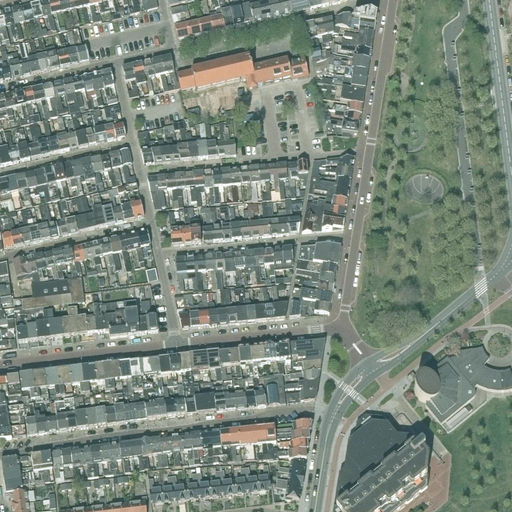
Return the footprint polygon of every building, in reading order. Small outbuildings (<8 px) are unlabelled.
[(73,26),(70,13),(66,0),(60,0),(58,1),(62,21),(67,20),(69,27),(73,26)] [(76,11),(80,10),(77,0),(68,0),(71,13),(73,20),(75,28),(79,27),(78,20),(76,11)] [(85,9),(89,8),(86,0),(77,0),(80,10),(82,18),(84,28),(89,27),(87,17),(85,9)] [(94,7),(98,6),(96,0),(86,0),(89,8),(91,16),(93,25),(101,24),(99,14),(96,15),(94,7)] [(96,0),(98,6),(100,16),(110,14),(107,3),(106,0),(96,0)] [(118,9),(117,1),(116,0),(106,0),(107,3),(112,2),(115,16),(110,17),(112,23),(121,21),(121,19),(118,9)] [(139,14),(135,0),(131,0),(134,10),(129,11),(130,17),(139,14)] [(145,0),(148,12),(158,10),(155,0),(145,0)] [(221,2),(220,0),(217,0),(218,3),(220,9),(220,11),(225,31),(235,29),(231,11),(226,12),(225,8),(223,2),(221,2)] [(244,27),(238,1),(237,0),(233,0),(234,7),(230,8),(231,11),(235,29),(244,27)] [(250,9),(246,10),(243,0),(240,0),(238,1),(244,27),(253,24),(250,9)] [(259,7),(257,0),(252,0),(254,8),(250,9),(253,24),(262,22),(259,7)] [(264,5),(262,0),(257,0),(259,7),(262,22),(272,20),(268,4),(264,5)] [(276,0),(272,0),(273,3),(268,4),(272,20),(281,18),(277,2),(276,0)] [(281,18),(290,16),(287,0),(286,0),(282,0),(282,1),(277,2),(281,18)] [(288,0),(292,15),(297,14),(301,13),(298,0),(288,0)] [(298,0),(301,13),(310,11),(307,0),(298,0)] [(307,0),(310,11),(320,9),(317,0),(307,0)] [(317,0),(320,9),(328,7),(326,0),(317,0)] [(65,33),(62,21),(58,1),(49,3),(52,17),(56,16),(60,34),(65,33)] [(52,17),(49,3),(39,5),(43,19),(47,18),(51,33),(54,34),(56,34),(52,17)] [(38,20),(43,19),(39,5),(30,7),(37,34),(38,40),(47,38),(46,32),(41,33),(38,20)] [(32,35),(37,34),(30,7),(21,9),(25,23),(29,22),(32,35)] [(185,20),(184,15),(182,8),(170,11),(172,17),(179,16),(181,21),(179,22),(181,28),(175,29),(178,42),(190,39),(187,26),(185,20)] [(18,43),(23,42),(20,33),(19,25),(23,24),(20,10),(11,12),(16,34),(18,43)] [(213,34),(225,31),(220,11),(216,12),(218,19),(210,21),(213,34)] [(376,25),(377,15),(370,11),(354,15),(353,21),(375,25),(376,25)] [(16,34),(11,12),(2,14),(5,28),(10,27),(11,33),(13,40),(9,41),(10,47),(19,45),(18,43),(16,34)] [(9,47),(5,28),(2,14),(0,14),(0,36),(2,36),(3,41),(0,41),(0,45),(0,48),(1,47),(1,49),(9,47)] [(339,29),(349,30),(352,16),(336,19),(334,28),(339,29)] [(334,32),(334,31),(331,20),(322,23),(328,45),(332,44),(330,36),(333,35),(334,32)] [(202,37),(213,34),(210,21),(198,23),(202,37)] [(375,25),(353,21),(352,21),(351,26),(359,27),(358,32),(360,32),(374,34),(375,25)] [(190,39),(202,37),(198,23),(187,26),(190,39)] [(323,46),(328,45),(322,23),(313,25),(317,39),(321,38),(323,46)] [(320,53),(317,39),(313,25),(304,27),(308,42),(312,41),(315,51),(310,53),(312,62),(321,60),(320,53)] [(86,49),(82,50),(78,32),(72,33),(79,65),(89,63),(86,49)] [(373,44),(374,34),(360,32),(359,36),(344,34),(343,39),(352,40),(358,41),(373,44)] [(70,67),(79,65),(72,33),(67,35),(71,51),(67,52),(70,67)] [(70,67),(67,52),(63,36),(58,37),(62,54),(57,55),(61,70),(70,67)] [(373,44),(358,41),(352,40),(351,43),(342,42),(341,48),(371,52),(373,44)] [(41,74),(37,59),(33,43),(29,44),(30,48),(29,48),(32,60),(28,61),(31,77),(41,74)] [(22,79),(25,78),(31,77),(28,61),(24,45),(19,46),(23,62),(18,63),(22,79)] [(50,72),(46,57),(45,51),(44,46),(39,47),(41,58),(37,59),(41,74),(50,72)] [(50,72),(59,70),(54,47),(49,48),(49,50),(45,51),(46,57),(50,72)] [(0,71),(3,83),(12,81),(9,65),(7,59),(4,48),(0,49),(0,50),(2,61),(0,61),(0,71)] [(370,61),(371,52),(341,48),(340,52),(348,53),(355,54),(354,55),(356,55),(355,59),(370,61)] [(329,59),(330,57),(330,53),(325,53),(325,51),(320,53),(321,60),(321,61),(329,59)] [(249,58),(243,60),(242,54),(238,56),(234,56),(235,62),(191,72),(191,73),(177,76),(179,84),(180,91),(181,93),(195,90),(196,93),(246,81),(248,93),(257,91),(256,88),(252,69),(249,58)] [(12,81),(22,79),(18,63),(17,55),(12,56),(12,58),(7,59),(9,65),(12,81)] [(179,84),(177,85),(171,58),(161,61),(165,76),(169,75),(172,87),(173,86),(174,92),(180,91),(179,84)] [(296,81),(309,78),(304,59),(288,63),(287,63),(291,79),(292,82),(296,81)] [(328,67),(328,66),(329,59),(312,64),(315,74),(315,77),(316,78),(326,75),(328,67)] [(368,73),(370,63),(355,61),(347,59),(346,64),(341,64),(340,69),(346,69),(353,70),(368,73)] [(169,93),(165,76),(161,61),(152,63),(156,78),(160,77),(162,85),(164,95),(169,93)] [(287,63),(288,63),(287,61),(278,63),(283,81),(287,80),(291,79),(287,63)] [(148,93),(150,93),(153,92),(150,80),(154,79),(151,63),(141,65),(148,93)] [(279,82),(283,81),(278,63),(269,65),(274,83),(279,82)] [(149,97),(148,93),(141,65),(132,67),(136,87),(141,86),(144,98),(149,97)] [(269,85),(274,83),(269,65),(260,67),(265,86),(269,85)] [(136,87),(132,67),(122,70),(126,86),(130,85),(132,94),(128,95),(129,101),(139,99),(136,87)] [(264,86),(265,86),(260,67),(252,69),(256,88),(260,87),(264,86)] [(367,82),(368,73),(353,70),(346,69),(344,78),(367,82)] [(114,88),(112,77),(110,72),(101,75),(104,90),(108,106),(117,104),(116,98),(111,99),(109,89),(114,88)] [(99,109),(103,108),(101,99),(99,91),(104,90),(101,75),(91,77),(95,97),(99,109)] [(91,98),(95,97),(91,77),(81,79),(84,92),(89,113),(94,112),(91,98)] [(365,91),(367,82),(344,78),(343,84),(322,81),(321,84),(316,83),(316,84),(316,85),(323,87),(337,89),(342,90),(350,91),(350,89),(365,91)] [(82,103),(81,99),(80,94),(84,92),(81,79),(63,84),(68,105),(74,103),(75,107),(68,109),(70,116),(79,114),(79,111),(86,109),(84,103),(82,103)] [(62,112),(60,104),(59,98),(64,97),(61,84),(52,86),(59,117),(68,115),(67,110),(62,112)] [(59,117),(52,86),(42,88),(45,102),(50,100),(54,115),(49,116),(50,120),(59,119),(59,117)] [(49,116),(45,102),(42,88),(33,91),(36,104),(41,103),(46,123),(50,122),(50,120),(49,116)] [(365,94),(350,91),(342,90),(340,103),(347,105),(363,107),(364,99),(363,99),(361,99),(362,94),(364,94),(365,94)] [(31,105),(36,104),(33,91),(23,93),(28,115),(29,119),(33,117),(31,105)] [(29,119),(28,115),(23,93),(14,95),(17,108),(21,108),(25,122),(20,123),(21,128),(31,126),(29,119)] [(9,123),(14,122),(13,117),(11,110),(16,109),(12,95),(4,98),(7,111),(8,117),(9,123)] [(0,121),(4,120),(4,118),(8,117),(7,111),(4,98),(0,98),(0,121)] [(361,117),(363,107),(347,105),(347,109),(333,107),(332,112),(335,113),(361,117)] [(116,117),(120,116),(118,108),(109,110),(116,141),(126,139),(122,125),(118,126),(116,117)] [(107,144),(116,141),(109,110),(104,111),(106,120),(108,128),(103,129),(107,144)] [(98,130),(97,123),(96,121),(101,120),(99,112),(90,114),(91,120),(92,124),(97,146),(107,144),(103,129),(98,130)] [(226,121),(238,118),(237,112),(224,115),(226,121)] [(361,117),(335,113),(334,118),(343,120),(343,124),(360,126),(361,117)] [(81,120),(80,115),(80,114),(71,117),(72,122),(79,150),(88,148),(84,134),(80,135),(76,121),(81,120)] [(97,146),(92,124),(91,120),(87,121),(89,132),(84,134),(88,148),(97,146)] [(358,136),(360,126),(343,124),(330,122),(325,121),(326,135),(331,134),(332,127),(342,129),(341,134),(342,134),(358,136)] [(69,152),(79,150),(72,122),(67,124),(70,135),(66,136),(69,152)] [(51,141),(49,134),(46,123),(42,124),(47,142),(50,157),(59,155),(56,140),(51,141)] [(69,152),(66,136),(63,124),(58,126),(61,137),(57,138),(60,154),(69,152)] [(39,129),(38,130),(36,125),(33,125),(34,127),(41,159),(50,157),(47,142),(42,144),(39,129)] [(206,137),(205,128),(205,125),(200,126),(201,140),(196,141),(197,146),(198,161),(208,160),(206,137)] [(217,159),(227,158),(224,130),(223,126),(219,127),(220,144),(216,144),(217,159)] [(31,161),(41,159),(34,127),(29,128),(33,146),(28,147),(31,161)] [(211,145),(210,136),(209,127),(205,128),(206,137),(208,160),(217,159),(216,144),(211,145)] [(30,161),(23,130),(16,132),(17,136),(18,135),(21,147),(17,148),(21,163),(30,161)] [(229,143),(228,135),(228,130),(224,130),(227,158),(236,157),(234,142),(229,143)] [(189,162),(186,139),(185,136),(185,131),(180,132),(183,148),(177,148),(177,149),(179,163),(189,162)] [(17,148),(13,148),(10,132),(4,133),(7,146),(8,151),(11,166),(21,163),(17,148)] [(154,165),(149,144),(147,133),(137,136),(138,142),(144,140),(145,142),(144,142),(146,151),(141,152),(144,166),(154,165)] [(190,141),(190,138),(190,135),(185,136),(186,139),(189,162),(198,161),(197,146),(196,141),(190,141)] [(323,135),(315,136),(316,145),(323,145),(323,135)] [(3,147),(1,137),(0,136),(0,158),(2,168),(11,166),(8,151),(7,146),(3,147)] [(168,150),(164,150),(163,142),(158,143),(160,151),(162,165),(170,164),(168,150)] [(177,149),(173,150),(172,142),(167,142),(168,150),(170,164),(179,163),(177,149)] [(160,151),(156,151),(154,143),(149,144),(154,165),(162,165),(160,151)] [(132,167),(129,155),(129,153),(119,155),(122,169),(126,187),(136,185),(134,179),(129,180),(127,168),(132,167)] [(118,170),(122,169),(119,155),(110,157),(117,189),(122,188),(118,170)] [(117,189),(110,157),(100,159),(103,174),(107,173),(109,182),(111,182),(112,190),(117,189)] [(98,175),(103,174),(100,159),(90,162),(96,187),(101,186),(98,175)] [(338,170),(353,171),(354,160),(313,164),(312,170),(319,170),(322,170),(322,168),(338,166),(338,170)] [(96,187),(90,162),(81,164),(86,184),(91,183),(92,187),(86,189),(88,196),(98,193),(96,187)] [(78,198),(83,197),(80,186),(86,184),(81,164),(71,166),(76,188),(78,198)] [(307,182),(308,175),(307,164),(297,165),(298,180),(298,182),(303,181),(303,189),(305,189),(307,182)] [(293,181),(298,180),(297,165),(287,166),(291,201),(295,201),(293,181)] [(76,189),(76,188),(71,166),(62,168),(65,183),(70,182),(72,190),(76,189)] [(280,202),(276,167),(267,168),(269,184),(273,184),(275,200),(276,200),(277,203),(280,202)] [(280,202),(284,202),(282,183),(287,182),(285,167),(276,167),(280,202)] [(69,200),(65,183),(62,168),(53,170),(56,185),(61,184),(65,201),(69,200)] [(270,194),(269,184),(267,168),(258,169),(260,185),(265,185),(266,194),(266,196),(262,197),(262,204),(271,203),(270,194)] [(253,204),(257,204),(257,199),(255,186),(260,185),(258,169),(249,170),(252,198),(253,204)] [(60,202),(56,185),(53,170),(43,173),(48,193),(53,192),(56,203),(60,202)] [(247,198),(252,198),(249,170),(240,171),(242,187),(246,187),(247,198)] [(353,171),(338,170),(326,170),(325,174),(336,175),(335,180),(336,180),(351,183),(353,171)] [(235,188),(240,187),(239,171),(229,172),(232,195),(232,205),(237,205),(235,188)] [(232,195),(229,172),(220,173),(222,189),(226,188),(228,201),(226,201),(227,205),(232,205),(232,195)] [(51,204),(48,193),(43,173),(34,175),(39,195),(44,194),(46,205),(51,204)] [(215,207),(219,206),(217,189),(222,189),(220,173),(211,174),(214,197),(215,207)] [(215,207),(214,197),(211,174),(202,175),(204,189),(204,191),(209,190),(210,207),(215,207)] [(39,197),(39,195),(34,175),(25,177),(30,199),(39,197)] [(196,204),(195,198),(193,175),(184,176),(185,191),(189,190),(191,205),(196,204)] [(196,210),(201,209),(200,195),(205,195),(204,191),(204,189),(202,175),(193,175),(195,198),(196,204),(196,210)] [(180,191),(185,191),(184,176),(175,177),(178,204),(178,210),(182,210),(180,191)] [(32,209),(30,199),(25,177),(16,179),(19,193),(24,192),(28,210),(32,209)] [(178,204),(175,177),(166,178),(167,193),(172,192),(173,211),(178,210),(178,204)] [(162,193),(167,193),(166,178),(157,179),(159,201),(161,210),(164,210),(162,193)] [(22,207),(19,193),(16,179),(6,181),(10,196),(15,195),(18,208),(22,207)] [(161,210),(159,201),(157,179),(147,180),(155,213),(161,212),(161,210)] [(349,192),(351,183),(336,180),(336,185),(319,183),(310,182),(310,186),(349,192)] [(14,213),(10,196),(6,181),(1,182),(0,182),(0,204),(0,206),(7,204),(10,214),(14,213)] [(348,202),(349,192),(310,186),(308,196),(313,197),(314,191),(327,193),(326,199),(348,202)] [(133,194),(138,193),(136,187),(125,189),(126,196),(128,195),(134,222),(144,219),(140,202),(135,203),(133,194)] [(125,189),(117,191),(124,224),(134,222),(128,195),(126,196),(125,189)] [(115,226),(124,224),(117,191),(108,194),(108,196),(110,203),(115,226)] [(97,230),(106,228),(100,205),(98,196),(94,197),(96,209),(92,210),(97,230)] [(348,202),(326,199),(323,198),(322,203),(318,202),(317,207),(331,209),(346,212),(348,202)] [(87,212),(85,199),(80,200),(88,232),(97,230),(92,210),(87,212)] [(79,234),(88,232),(80,200),(70,202),(72,208),(76,207),(79,220),(76,220),(79,234)] [(295,203),(291,203),(292,211),(294,210),(295,212),(299,211),(299,210),(301,210),(300,202),(295,203)] [(115,226),(110,203),(105,204),(100,205),(106,228),(115,226)] [(292,211),(291,203),(285,204),(286,216),(288,237),(298,236),(300,221),(293,221),(292,211)] [(63,213),(61,207),(61,204),(57,205),(61,224),(56,225),(59,239),(68,237),(63,215),(63,213)] [(248,215),(253,214),(257,214),(257,206),(255,205),(247,206),(248,212),(248,215)] [(277,223),(272,223),(271,205),(266,206),(270,238),(279,237),(277,223)] [(331,209),(317,207),(307,205),(305,215),(345,221),(346,212),(331,209)] [(270,238),(266,206),(257,207),(258,210),(262,210),(264,224),(259,225),(260,239),(270,238)] [(51,226),(49,218),(47,207),(42,208),(50,241),(59,239),(56,225),(51,226)] [(41,243),(50,241),(42,208),(38,209),(42,227),(38,229),(41,243)] [(231,242),(228,211),(228,209),(224,209),(225,220),(226,228),(221,228),(222,243),(231,242)] [(216,229),(215,221),(214,210),(210,211),(213,244),(222,243),(221,228),(216,229)] [(38,229),(33,230),(29,211),(24,212),(32,245),(41,243),(38,229)] [(182,247),(191,246),(188,211),(183,211),(184,227),(180,227),(182,247)] [(198,215),(193,215),(192,211),(188,211),(191,246),(201,245),(198,215)] [(213,244),(210,211),(200,212),(201,216),(206,216),(207,230),(202,230),(204,245),(213,244)] [(234,227),(234,219),(233,211),(228,211),(231,242),(241,241),(240,227),(234,227)] [(23,247),(32,245),(24,212),(20,213),(22,226),(18,227),(19,233),(23,247)] [(67,214),(67,212),(63,213),(63,215),(68,237),(78,235),(75,221),(70,222),(68,214),(67,214)] [(241,241),(251,240),(248,215),(248,212),(243,213),(245,226),(240,227),(241,241)] [(12,222),(11,220),(17,219),(16,214),(6,216),(9,227),(14,249),(23,247),(19,233),(18,227),(17,221),(12,222)] [(254,225),(253,217),(253,214),(248,215),(251,240),(260,239),(259,225),(254,225)] [(180,227),(175,228),(174,215),(169,215),(168,215),(172,248),(182,247),(180,227)] [(343,231),(345,221),(305,215),(302,235),(342,231),(343,231)] [(279,237),(288,237),(286,216),(277,217),(277,223),(279,237)] [(5,251),(14,249),(9,227),(4,228),(6,236),(2,237),(5,251)] [(147,233),(137,235),(143,259),(147,257),(146,253),(151,252),(147,233)] [(144,265),(143,259),(137,235),(127,237),(131,252),(136,251),(140,270),(145,270),(144,265)] [(126,274),(131,274),(127,253),(131,252),(127,237),(118,239),(122,255),(126,274)] [(117,256),(122,255),(118,239),(109,241),(115,267),(116,274),(121,273),(117,256)] [(115,267),(109,241),(100,244),(103,258),(107,257),(109,265),(109,269),(110,268),(115,267)] [(101,272),(100,267),(98,259),(103,258),(100,244),(90,246),(95,268),(97,277),(107,275),(106,271),(101,272)] [(95,268),(90,246),(81,248),(84,262),(89,261),(92,272),(87,273),(88,279),(97,277),(95,268)] [(337,268),(340,249),(327,247),(300,249),(298,262),(337,268)] [(78,264),(83,263),(80,248),(70,250),(75,272),(77,279),(81,279),(78,264)] [(75,272),(70,250),(61,252),(64,267),(69,266),(72,276),(68,277),(69,282),(77,280),(77,279),(75,272)] [(283,271),(292,270),(296,250),(281,251),(283,271)] [(274,272),(278,272),(283,271),(281,251),(272,252),(274,272)] [(65,272),(64,267),(61,252),(52,254),(59,281),(63,280),(62,273),(65,272)] [(274,272),(272,252),(263,253),(264,268),(269,267),(271,286),(275,286),(275,281),(274,272)] [(260,283),(260,276),(259,268),(264,268),(263,253),(253,254),(255,277),(256,288),(265,287),(264,283),(260,283)] [(59,281),(52,254),(43,256),(47,271),(51,270),(54,283),(59,282),(59,281)] [(255,277),(253,254),(244,255),(245,273),(246,276),(250,275),(252,288),(256,288),(255,277)] [(236,289),(240,288),(238,270),(244,270),(243,255),(233,256),(235,284),(236,289)] [(235,284),(233,256),(223,257),(225,272),(230,271),(231,285),(235,284)] [(43,280),(41,272),(46,271),(42,257),(33,259),(39,285),(40,286),(49,285),(48,279),(43,280)] [(217,293),(219,293),(222,292),(220,275),(219,272),(225,272),(223,257),(214,258),(216,278),(216,281),(217,293)] [(216,278),(214,258),(204,259),(206,274),(211,273),(213,293),(217,293),(216,281),(216,278)] [(39,285),(33,259),(13,264),(18,283),(24,282),(23,278),(31,276),(34,287),(40,286),(39,285)] [(200,274),(206,274),(204,259),(194,260),(198,292),(202,292),(200,274)] [(198,292),(194,260),(185,261),(187,275),(192,275),(192,283),(193,293),(198,292)] [(182,276),(187,275),(185,261),(175,262),(175,261),(178,284),(180,294),(184,294),(182,276)] [(336,278),(337,268),(298,262),(296,272),(336,278)] [(0,279),(8,278),(6,265),(0,266),(0,279)] [(334,288),(336,278),(296,272),(296,277),(309,279),(308,284),(334,288)] [(155,273),(146,275),(148,284),(157,282),(155,273)] [(0,289),(9,288),(8,278),(0,279),(0,289)] [(23,312),(67,307),(71,307),(84,305),(81,280),(69,282),(49,285),(40,286),(34,287),(31,287),(33,301),(21,302),(23,312)] [(334,288),(308,284),(305,283),(305,288),(316,290),(315,295),(332,297),(334,288)] [(0,299),(7,299),(11,298),(9,288),(0,289),(0,299)] [(278,303),(277,294),(276,288),(271,289),(273,308),(275,322),(285,321),(287,306),(286,302),(278,303)] [(265,323),(263,297),(262,290),(260,290),(261,295),(258,295),(259,306),(254,306),(255,309),(256,324),(265,323)] [(237,326),(247,325),(244,303),(243,291),(239,292),(240,303),(241,311),(236,311),(237,326)] [(331,307),(332,297),(315,295),(293,291),(292,301),(304,303),(331,307)] [(228,327),(224,292),(222,292),(219,293),(221,309),(222,313),(217,313),(218,328),(228,327)] [(231,312),(231,309),(229,292),(224,292),(228,327),(237,326),(236,311),(231,312)] [(200,330),(208,329),(209,329),(206,295),(201,296),(202,306),(197,307),(198,315),(200,330)] [(212,314),(211,306),(210,295),(206,295),(209,329),(218,328),(217,313),(212,314)] [(192,308),(192,301),(191,296),(187,297),(188,301),(191,331),(200,330),(198,315),(193,316),(193,308),(192,308)] [(128,338),(124,305),(123,297),(105,299),(106,306),(107,311),(106,313),(107,318),(109,334),(110,340),(128,338)] [(188,301),(187,297),(183,297),(184,311),(177,312),(181,332),(191,331),(188,301)] [(268,308),(268,300),(267,297),(263,297),(265,323),(275,322),(273,308),(268,308)] [(305,312),(306,308),(303,307),(304,303),(292,301),(289,320),(289,321),(301,320),(303,311),(305,312)] [(255,309),(250,310),(249,302),(244,303),(247,325),(256,324),(255,309)] [(137,321),(136,316),(135,305),(135,303),(124,305),(128,338),(139,337),(137,321)] [(151,319),(150,307),(149,303),(144,304),(148,335),(158,334),(156,318),(156,319),(151,319)] [(329,317),(331,307),(304,303),(303,307),(306,308),(305,312),(303,311),(301,320),(305,319),(307,308),(315,309),(314,314),(329,317)] [(93,307),(89,308),(89,304),(84,305),(84,308),(88,308),(90,320),(86,320),(88,336),(96,335),(93,307)] [(139,337),(140,336),(148,335),(144,304),(140,304),(141,315),(136,316),(137,321),(139,337)] [(85,319),(78,320),(76,306),(71,307),(75,338),(80,338),(80,337),(88,336),(86,320),(85,319)] [(96,335),(105,334),(109,334),(107,318),(106,313),(107,311),(106,306),(93,307),(96,335)] [(70,339),(75,338),(71,307),(67,307),(68,322),(61,322),(63,339),(70,338),(70,339)] [(61,322),(53,323),(51,309),(46,310),(50,341),(55,341),(55,340),(63,339),(61,322)] [(46,342),(50,341),(46,310),(42,310),(43,324),(36,325),(36,326),(37,342),(46,341),(46,342)] [(36,326),(31,327),(29,313),(24,314),(28,344),(37,342),(36,326)] [(18,345),(28,344),(24,314),(16,315),(17,318),(20,318),(21,328),(16,329),(18,345)] [(15,330),(13,320),(7,321),(0,322),(0,327),(7,326),(8,331),(15,330)] [(4,338),(9,334),(9,331),(0,332),(0,342),(2,342),(2,338),(4,338)] [(322,363),(323,356),(325,343),(290,347),(291,356),(291,361),(305,360),(305,365),(322,363)] [(290,365),(289,356),(288,347),(275,348),(276,356),(278,377),(282,377),(283,377),(282,366),(280,364),(285,363),(285,365),(290,365)] [(278,377),(276,356),(275,348),(263,349),(264,356),(265,368),(269,367),(269,365),(274,364),(273,367),(274,378),(278,377)] [(265,368),(264,356),(263,349),(251,350),(252,356),(254,380),(257,380),(258,380),(257,369),(255,366),(260,366),(260,368),(265,368)] [(254,380),(252,356),(251,350),(239,352),(239,356),(240,370),(245,369),(245,367),(250,367),(249,369),(250,381),(252,380),(254,380)] [(484,355),(483,352),(482,350),(459,354),(460,358),(449,361),(447,359),(429,374),(428,378),(425,378),(422,379),(419,381),(417,383),(415,385),(414,388),(414,392),(415,396),(417,399),(419,401),(422,403),(426,404),(425,408),(441,427),(473,400),(474,399),(475,397),(475,396),(475,394),(475,393),(474,391),(476,387),(479,389),(488,392),(497,393),(507,393),(511,391),(511,378),(509,372),(504,373),(498,374),(493,373),(488,371),(483,368),(489,361),(486,358),(484,355)] [(240,370),(239,356),(239,352),(229,353),(230,356),(231,368),(235,368),(237,382),(242,381),(240,370)] [(229,368),(228,356),(228,353),(219,354),(220,356),(222,383),(232,382),(231,377),(226,378),(225,369),(229,368)] [(222,383),(220,356),(219,354),(209,355),(211,372),(215,371),(215,375),(216,384),(222,383)] [(205,372),(209,372),(207,355),(197,356),(199,377),(205,376),(205,372)] [(199,377),(197,356),(189,357),(191,378),(199,377)] [(186,417),(196,416),(195,405),(193,392),(192,387),(191,378),(189,357),(179,358),(181,375),(182,388),(185,406),(186,417)] [(176,376),(181,375),(179,358),(169,359),(172,389),(177,388),(176,376)] [(168,390),(172,389),(169,359),(159,360),(161,377),(166,377),(167,385),(162,386),(163,390),(168,390)] [(162,386),(161,377),(159,360),(150,361),(152,377),(156,376),(158,391),(163,390),(162,386)] [(143,393),(145,392),(153,391),(152,386),(146,383),(146,378),(150,377),(148,362),(139,363),(141,379),(143,393)] [(135,380),(141,379),(139,363),(129,364),(132,391),(137,391),(135,380)] [(304,375),(320,373),(322,363),(305,365),(292,366),(293,371),(303,370),(304,375)] [(133,394),(132,391),(129,364),(119,365),(121,381),(126,381),(128,394),(133,394)] [(121,382),(121,381),(119,365),(111,366),(107,366),(110,397),(115,396),(113,383),(121,382)] [(110,397),(107,366),(102,367),(94,368),(97,389),(105,388),(106,397),(108,397),(110,397)] [(97,389),(94,368),(86,369),(82,369),(86,400),(90,400),(89,390),(97,389)] [(81,401),(83,401),(86,400),(82,369),(77,370),(69,371),(71,388),(79,387),(81,401)] [(69,371),(57,372),(61,403),(64,402),(73,401),(71,388),(69,371)] [(56,403),(61,403),(57,372),(52,373),(44,374),(46,391),(54,390),(56,403)] [(304,385),(319,383),(320,373),(304,375),(289,376),(290,381),(303,380),(304,385)] [(48,404),(46,391),(44,374),(32,375),(36,406),(48,404)] [(32,375),(27,376),(19,377),(23,407),(29,407),(33,406),(36,406),(32,375)] [(411,385),(417,380),(412,375),(407,379),(411,384),(411,385)] [(18,377),(0,379),(0,389),(19,387),(18,377)] [(286,407),(283,387),(282,377),(278,377),(274,378),(264,379),(265,390),(268,408),(286,407)] [(262,388),(258,388),(257,380),(254,380),(252,380),(253,382),(256,410),(266,409),(264,393),(263,393),(262,388)] [(246,411),(256,410),(253,382),(243,383),(246,411)] [(237,412),(246,411),(243,383),(234,384),(234,389),(240,388),(241,395),(235,396),(237,412)] [(302,395),(317,394),(319,383),(304,385),(285,387),(285,392),(301,390),(302,395)] [(209,398),(204,398),(206,415),(216,414),(214,398),(213,389),(212,384),(210,385),(210,387),(208,387),(209,398)] [(227,388),(232,388),(232,384),(222,385),(223,388),(225,413),(235,412),(233,396),(228,397),(227,388)] [(195,388),(195,386),(192,387),(193,392),(195,405),(196,416),(206,415),(204,398),(199,399),(197,388),(195,388)] [(0,400),(5,399),(16,398),(21,397),(19,387),(0,389),(0,400)] [(175,401),(174,402),(176,418),(186,417),(185,406),(182,388),(180,388),(181,390),(178,391),(179,401),(175,401)] [(216,414),(225,413),(223,388),(219,389),(213,389),(214,398),(216,414)] [(159,403),(154,404),(156,421),(166,420),(163,390),(158,391),(159,403)] [(166,420),(176,418),(174,402),(169,402),(168,390),(163,390),(166,420)] [(149,404),(148,396),(153,395),(153,391),(145,392),(143,393),(144,406),(146,422),(156,421),(154,404),(153,404),(149,404)] [(314,404),(316,401),(317,394),(302,395),(286,397),(287,407),(314,404)] [(137,423),(134,397),(133,395),(124,396),(124,400),(129,399),(130,408),(125,409),(128,425),(137,423)] [(118,405),(117,402),(123,401),(123,396),(112,398),(116,426),(126,425),(123,409),(123,405),(118,405)] [(144,406),(139,407),(138,396),(134,397),(137,423),(146,422),(144,406)] [(108,397),(106,397),(103,398),(103,403),(109,403),(110,411),(105,411),(107,427),(116,426),(112,398),(108,398),(108,397)] [(0,410),(7,409),(6,404),(16,403),(16,400),(16,398),(5,399),(0,400),(0,410)] [(100,411),(99,404),(103,403),(103,398),(93,399),(94,400),(98,429),(107,427),(105,411),(104,411),(100,411)] [(88,430),(98,429),(94,400),(85,401),(85,406),(90,406),(91,413),(86,413),(88,430)] [(77,432),(73,401),(64,402),(64,404),(65,408),(69,407),(70,416),(65,417),(67,433),(77,432)] [(83,401),(81,401),(75,402),(75,401),(73,401),(77,432),(86,430),(84,413),(80,414),(79,407),(84,406),(83,401)] [(60,417),(60,412),(65,411),(65,408),(64,404),(57,405),(54,405),(58,434),(67,433),(65,417),(60,417)] [(49,435),(58,434),(54,405),(50,406),(52,419),(47,419),(49,435)] [(37,437),(33,408),(33,406),(29,407),(31,422),(25,422),(27,438),(37,437)] [(0,421),(23,418),(25,418),(23,407),(7,409),(0,410),(0,421)] [(39,420),(38,411),(38,407),(33,408),(37,437),(47,435),(45,420),(39,420)] [(472,411),(469,407),(465,410),(464,409),(445,425),(450,431),(469,415),(469,414),(472,411)] [(9,425),(24,423),(23,418),(0,421),(0,431),(10,430),(9,425)] [(396,440),(380,421),(366,419),(358,426),(356,440),(349,445),(345,472),(341,476),(334,511),(399,511),(405,507),(405,505),(410,501),(413,501),(419,496),(420,486),(424,483),(426,461),(421,455),(424,452),(424,451),(422,448),(420,448),(417,450),(410,441),(396,440)] [(276,437),(280,436),(311,433),(312,426),(310,424),(292,426),(293,430),(276,432),(276,437)] [(11,435),(25,433),(24,428),(19,429),(10,430),(0,431),(0,441),(11,440),(11,435)] [(271,451),(271,445),(275,445),(274,428),(264,429),(267,456),(263,456),(263,457),(263,462),(278,461),(278,459),(278,454),(277,450),(271,451)] [(263,456),(267,456),(264,429),(255,430),(257,446),(262,446),(263,456)] [(253,447),(257,446),(255,430),(247,431),(250,463),(255,463),(253,447)] [(246,463),(250,463),(247,431),(238,432),(239,448),(244,448),(246,463)] [(235,449),(239,448),(238,432),(229,433),(232,464),(237,464),(235,449)] [(228,465),(232,464),(229,433),(220,434),(222,458),(227,458),(228,465)] [(311,433),(280,436),(276,437),(277,441),(291,440),(292,444),(309,442),(309,434),(310,434),(311,434),(311,433)] [(209,466),(213,466),(210,434),(200,436),(202,452),(207,451),(209,466)] [(217,459),(222,458),(220,434),(210,434),(213,466),(218,465),(217,459)] [(197,452),(202,452),(200,436),(191,437),(194,467),(199,467),(197,452)] [(189,468),(194,467),(191,437),(181,438),(183,454),(188,454),(189,468)] [(178,455),(183,454),(181,438),(171,439),(175,469),(180,469),(178,455)] [(166,456),(171,455),(169,439),(160,441),(163,470),(168,469),(166,456)] [(159,470),(163,470),(160,441),(150,442),(152,458),(157,457),(159,470)] [(147,459),(152,458),(150,442),(140,443),(144,471),(149,470),(147,459)] [(307,443),(309,443),(309,442),(292,444),(279,445),(280,450),(290,449),(290,453),(308,452),(307,443)] [(144,472),(144,471),(140,443),(131,444),(133,461),(137,460),(139,472),(144,472)] [(128,461),(133,461),(131,444),(121,446),(125,475),(130,474),(128,461)] [(116,463),(121,462),(119,446),(109,447),(112,472),(117,471),(116,463)] [(113,476),(112,472),(109,447),(99,449),(101,465),(106,464),(108,477),(113,476)] [(96,465),(101,465),(99,449),(89,450),(93,478),(98,478),(96,465)] [(88,479),(93,478),(89,450),(79,451),(82,467),(87,467),(88,479)] [(77,468),(82,467),(79,451),(70,453),(74,482),(79,482),(77,468)] [(306,452),(308,452),(290,453),(278,454),(278,459),(288,458),(289,462),(306,461),(307,461),(306,452)] [(74,483),(74,482),(70,453),(60,454),(63,470),(63,474),(64,484),(74,483)] [(59,474),(59,471),(63,470),(60,454),(52,455),(55,485),(64,484),(63,474),(59,474)] [(44,485),(54,484),(50,455),(40,457),(44,485)] [(44,485),(40,457),(31,458),(33,474),(38,473),(39,482),(35,483),(35,488),(44,487),(44,485)] [(18,465),(28,464),(27,458),(1,462),(2,473),(19,470),(18,465)] [(305,466),(291,463),(290,471),(279,469),(278,474),(289,476),(304,478),(304,474),(305,466)] [(268,491),(270,491),(268,468),(263,468),(264,479),(257,480),(259,495),(269,493),(268,491)] [(21,481),(19,471),(19,470),(2,473),(4,484),(21,481)] [(257,480),(250,481),(248,470),(244,471),(247,494),(248,493),(249,496),(259,495),(257,480)] [(246,494),(247,494),(244,471),(240,471),(241,482),(234,483),(236,497),(246,496),(246,494)] [(232,483),(224,484),(223,473),(219,474),(222,496),(223,496),(224,499),(234,497),(232,483)] [(221,497),(222,496),(219,474),(215,474),(216,485),(209,486),(210,500),(221,499),(221,497)] [(209,486),(202,487),(200,476),(196,477),(199,499),(201,499),(201,501),(210,500),(209,486)] [(303,486),(304,478),(289,476),(288,483),(277,481),(276,485),(302,490),(302,486),(303,486)] [(198,499),(199,499),(196,477),(192,477),(193,488),(186,489),(188,503),(198,502),(198,499)] [(173,502),(174,502),(171,479),(166,480),(168,491),(161,492),(163,506),(173,504),(173,502)] [(184,489),(176,490),(175,479),(171,479),(174,502),(176,502),(176,504),(186,503),(184,489)] [(161,492),(153,492),(152,481),(148,482),(151,504),(153,504),(153,507),(163,506),(161,492)] [(6,496),(10,496),(22,494),(21,483),(4,485),(6,496)] [(302,490),(276,485),(275,490),(286,491),(285,502),(290,503),(292,502),(292,501),(300,502),(302,490)] [(12,507),(28,505),(27,493),(22,494),(10,496),(12,507)] [(145,511),(145,508),(148,507),(147,499),(141,499),(142,505),(135,506),(135,511),(145,511)] [(106,511),(105,503),(105,500),(99,501),(100,510),(97,510),(96,511),(106,511)] [(116,511),(125,511),(125,501),(122,502),(123,507),(116,508),(116,511)] [(135,511),(135,506),(127,506),(127,501),(125,501),(125,511),(135,511)] [(116,511),(116,508),(109,509),(108,503),(105,503),(106,511),(116,511)]
